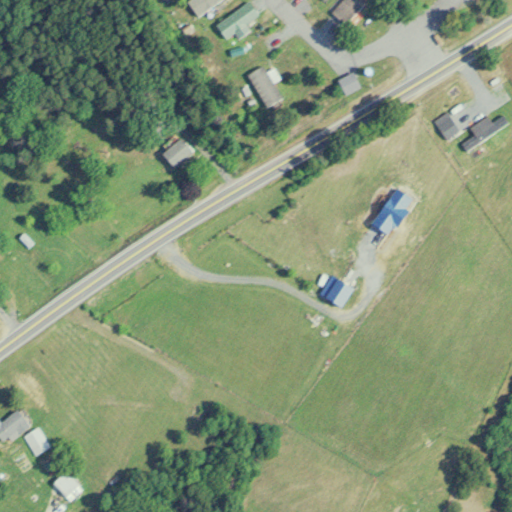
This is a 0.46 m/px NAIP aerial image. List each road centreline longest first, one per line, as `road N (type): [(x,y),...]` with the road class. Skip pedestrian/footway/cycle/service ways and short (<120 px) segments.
road 1 (secondary): [(511,28),(141,251),(0,352)]
road 2 (residential): [(275,0),(342,56),(410,32)]
